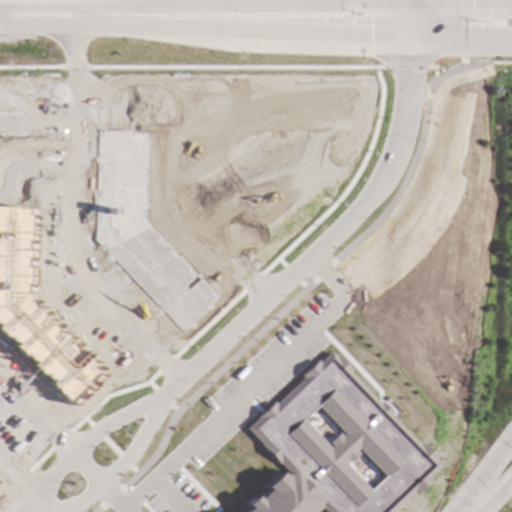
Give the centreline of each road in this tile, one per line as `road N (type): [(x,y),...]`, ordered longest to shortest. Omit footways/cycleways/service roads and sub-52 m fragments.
road 1 (residential): [(161,398),(365,201),(394,150),(410,67)]
road 2 (secondary): [(400,0),(0,11)]
road 3 (secondary): [(0,24),(398,33)]
road 4 (residential): [(161,398),(102,425),(11,511)]
road 5 (residential): [(70,511),(129,456),(161,398)]
